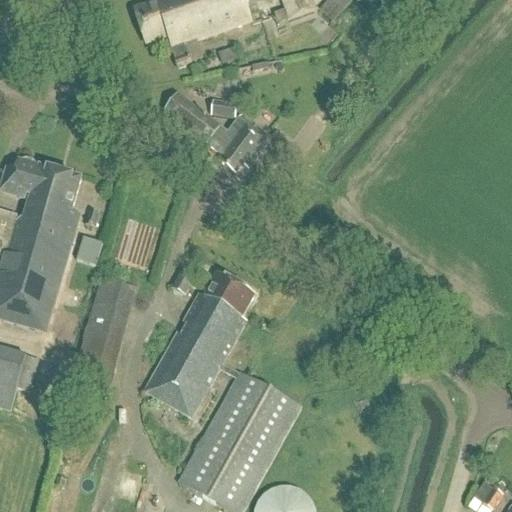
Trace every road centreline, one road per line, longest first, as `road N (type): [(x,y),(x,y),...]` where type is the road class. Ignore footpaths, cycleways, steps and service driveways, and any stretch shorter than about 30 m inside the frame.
road 1 (tertiary): [(493,399),(250,218)]
road 2 (tertiary): [(250,218),(121,121),(88,82)]
road 3 (track): [(317,124),(416,0)]
road 4 (unclassified): [(451,511),(493,399)]
